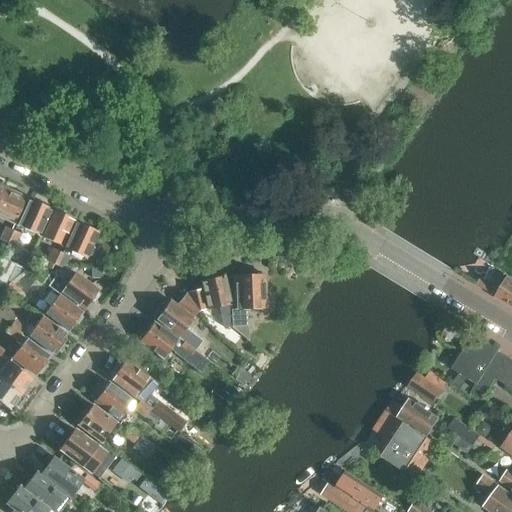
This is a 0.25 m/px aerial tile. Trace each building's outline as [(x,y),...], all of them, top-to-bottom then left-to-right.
[(5,188),(0,198),(0,217),(14,224),(26,197),(5,188)] [(17,226),(39,235),(51,209),(29,199),(17,226)] [(40,236),(61,246),(74,219),(52,209),(40,236)] [(62,253),(57,264),(65,267),(72,252),(86,259),(87,256),(91,255),(94,249),(92,245),(98,232),(76,222),(62,253)] [(0,238),(7,242),(13,230),(5,227),(0,238)] [(13,230),(7,242),(15,245),(20,233),(13,230)] [(46,259),(57,264),(62,253),(51,248),(46,259)] [(10,283),(24,293),(36,278),(24,269),(10,283)] [(0,291),(1,292),(12,277),(0,271),(0,291)] [(235,275),(236,310),(237,326),(246,326),(245,310),(264,309),(264,304),(266,302),(266,298),(263,296),(263,274),(259,274),(256,271),(248,272),(245,275),(235,275)] [(60,292),(84,309),(90,301),(94,301),(98,296),(97,292),(98,290),(75,273),(60,292)] [(477,285),(488,292),(495,280),(484,273),(477,285)] [(202,289),(187,292),(199,312),(219,307),(224,327),(231,326),(232,326),(237,326),(236,310),(232,310),(224,276),(214,278),(211,275),(204,277),(203,280),(201,281),(202,289)] [(495,297),(511,306),(511,278),(505,275),(500,283),(503,285),(495,297)] [(42,282),(54,291),(59,285),(46,276),(42,282)] [(185,341),(184,343),(194,350),(200,341),(184,330),(198,312),(199,312),(187,292),(176,305),(170,300),(168,302),(164,302),(160,308),(161,311),(155,319),(185,341)] [(44,314),(68,331),(74,323),(78,324),(82,318),(81,314),(82,312),(58,295),(44,314)] [(0,316),(10,325),(22,333),(28,325),(0,304),(0,316)] [(28,336),(51,353),(57,345),(61,346),(66,340),(64,336),(66,334),(42,317),(28,336)] [(194,350),(184,343),(183,344),(153,322),(147,330),(143,330),(139,336),(140,339),(139,341),(163,359),(169,350),(200,372),(208,361),(194,350)] [(22,333),(10,325),(6,331),(17,339),(22,333)] [(232,326),(231,326),(248,340),(248,326),(246,326),(237,326),(232,326)] [(453,370),(477,384),(471,393),(483,400),(508,358),(498,352),(499,350),(473,335),(453,370)] [(11,358),(35,375),(37,373),(40,374),(45,368),(43,365),(49,356),(26,339),(11,358)] [(497,379),(507,385),(511,377),(511,360),(509,359),(497,379)] [(8,360),(0,370),(0,379),(21,395),(33,379),(8,360)] [(138,402),(158,417),(178,432),(185,422),(156,401),(154,404),(146,398),(157,384),(125,360),(123,362),(119,362),(115,368),(116,371),(110,380),(139,401),(138,402)] [(439,396),(442,391),(435,386),(425,379),(422,377),(417,374),(408,387),(413,391),(433,404),(439,396)] [(21,395),(0,379),(0,402),(9,410),(21,395)] [(94,396),(96,400),(94,402),(118,419),(132,400),(108,382),(102,391),(98,390),(94,396)] [(212,392),(204,403),(214,410),(222,399),(212,392)] [(153,424),(158,417),(138,402),(133,409),(153,424)] [(401,419),(424,434),(435,417),(412,402),(401,419)] [(76,421),(79,423),(77,425),(101,443),(110,431),(114,434),(120,425),(92,405),(85,414),(82,412),(76,421)] [(400,419),(387,439),(377,454),(409,474),(415,478),(438,444),(431,440),(400,419)] [(454,419),(447,429),(458,437),(472,446),(479,437),(454,419)] [(482,424),(476,433),(485,439),(489,433),(488,427),(482,424)] [(128,428),(123,436),(133,443),(138,435),(128,428)] [(97,478),(115,455),(99,442),(96,446),(73,429),(68,437),(63,437),(59,443),(60,447),(59,449),(97,478)] [(511,432),(502,446),(511,453),(511,432)] [(132,446),(146,456),(153,445),(139,436),(132,446)] [(458,437),(451,447),(457,452),(459,449),(467,455),(472,447),(472,446),(458,437)] [(40,475),(66,494),(70,497),(83,479),(53,457),(40,475)] [(111,470),(127,482),(136,470),(121,458),(111,470)] [(36,472),(23,489),(49,508),(53,511),(66,494),(40,475),(36,472)] [(478,485),(492,495),(483,507),(491,511),(511,511),(511,495),(484,476),(478,485)] [(357,479),(346,495),(361,505),(371,511),(387,511),(394,503),(357,479)] [(45,511),(49,508),(23,489),(19,486),(5,504),(16,511),(45,511)] [(335,491),(327,502),(343,511),(348,511),(354,503),(335,491)] [(433,511),(416,500),(415,501),(407,511),(433,511)]
